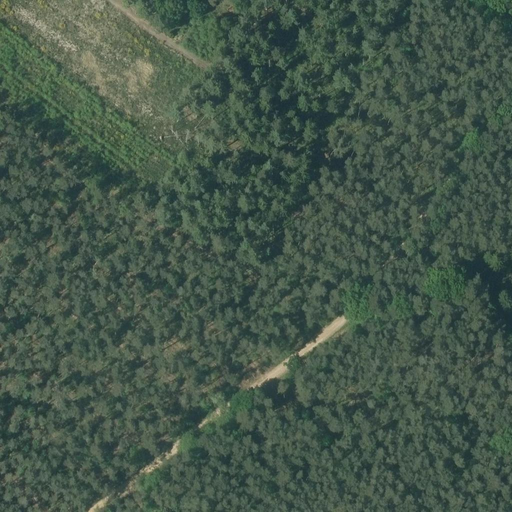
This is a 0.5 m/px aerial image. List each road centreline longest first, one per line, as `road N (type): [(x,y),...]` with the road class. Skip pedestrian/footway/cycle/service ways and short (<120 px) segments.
road 1 (track): [(85,511),(345,314)]
road 2 (track): [(345,314),(511,101)]
